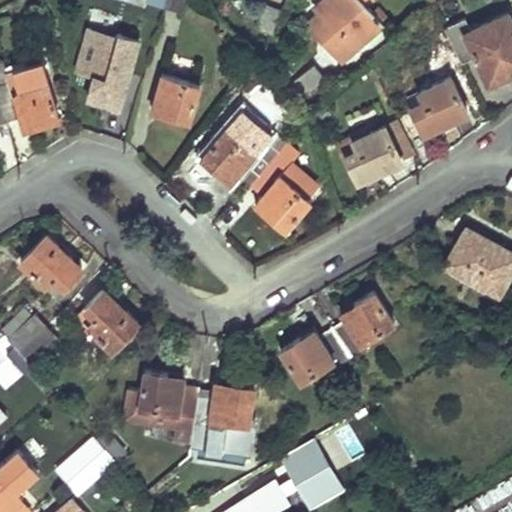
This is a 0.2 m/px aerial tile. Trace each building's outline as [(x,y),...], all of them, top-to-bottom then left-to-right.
[(182,0),(166,0),(165,4),(180,9),(182,0)] [(373,12),(362,0),(321,0),(315,5),(320,10),(308,21),(342,60),(383,23),(373,12)] [(256,27),(270,33),(281,9),(267,3),(256,27)] [(373,12),(383,23),(389,18),(379,7),(373,12)] [(465,16),(444,26),(461,62),(475,55),(488,81),(511,70),(511,19),(508,11),(470,28),(465,16)] [(115,41),(117,33),(106,31),(104,37),(97,35),(92,52),(87,68),(82,89),(120,99),(135,46),(115,41)] [(411,80),(433,75),(423,35),(401,40),(411,80)] [(87,68),(92,52),(85,50),(80,66),(87,68)] [(0,106),(4,118),(20,114),(20,115),(31,112),(34,122),(58,115),(41,59),(13,67),(7,70),(2,57),(0,58),(0,106)] [(299,99),(321,81),(309,66),(287,85),(299,99)] [(193,104),(199,82),(161,71),(151,109),(184,118),(189,103),(193,104)] [(451,118),(468,110),(449,74),(418,90),(422,99),(409,105),(423,132),(438,125),(436,120),(449,114),(451,118)] [(422,99),(418,90),(405,96),(409,105),(422,99)] [(189,103),(184,118),(189,119),(193,104),(189,103)] [(31,112),(20,115),(23,125),(34,122),(31,112)] [(436,120),(438,125),(451,118),(449,114),(436,120)] [(386,126),(400,156),(413,150),(399,120),(386,126)] [(358,147),(346,153),(359,179),(373,172),(371,167),(384,160),(387,166),(402,158),(400,156),(386,126),(384,123),(354,137),(358,147)] [(285,139),(272,128),(254,150),(224,126),(199,156),(217,171),(220,168),(232,178),(238,171),(250,182),(285,139)] [(358,147),(354,137),(352,133),(337,141),(343,154),(346,153),(358,147)] [(299,150),(285,139),(250,182),(262,192),(259,196),(271,206),(266,212),(285,227),(310,196),(308,194),(318,182),(291,160),(299,150)] [(291,160),(318,182),(326,173),(299,150),(291,160)] [(376,177),(389,170),(387,166),(384,160),(371,167),(373,172),(376,177)] [(220,168),(217,171),(230,181),(232,178),(220,168)] [(271,206),(259,196),(254,201),(266,212),(271,206)] [(242,242),(250,235),(239,225),(231,233),(242,242)] [(511,270),(511,250),(468,226),(447,264),(500,293),(511,270)] [(20,258),(56,293),(83,266),(45,231),(20,258)] [(79,314),(112,348),(139,320),(105,287),(79,314)] [(346,318),(333,326),(352,358),(368,348),(364,341),(395,321),(374,288),(341,309),(346,318)] [(7,335),(21,353),(48,325),(35,311),(33,313),(25,305),(1,328),(7,335)] [(61,337),(48,325),(21,353),(35,368),(61,337)] [(352,358),(333,326),(319,335),(314,327),(281,348),(301,381),(335,360),(340,366),(352,358)] [(26,376),(35,368),(21,353),(7,335),(0,346),(14,363),(12,364),(22,375),(24,374),(26,376)] [(22,375),(12,364),(6,370),(16,381),(22,375)] [(177,416),(174,438),(191,440),(199,386),(183,384),(185,375),(146,369),(143,389),(129,387),(125,418),(151,422),(153,413),(177,416)] [(215,388),(199,386),(191,440),(208,442),(212,417),(249,422),(255,385),(217,379),(215,388)] [(68,480),(105,448),(98,439),(95,435),(58,469),(68,480)] [(117,451),(102,435),(98,439),(105,448),(112,455),(117,451)] [(313,439),(283,457),(311,503),(341,485),(313,439)] [(80,494),(117,461),(112,455),(105,448),(68,480),(80,494)] [(0,511),(4,511),(23,497),(0,470),(0,511)] [(274,477),(229,503),(234,511),(267,511),(288,500),(274,477)] [(82,511),(71,498),(58,509),(60,511),(82,511)]
